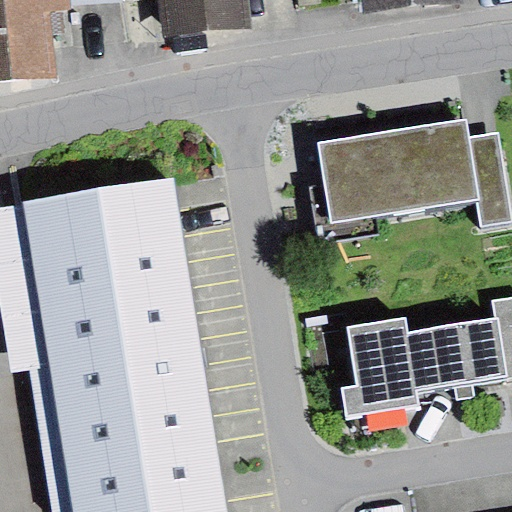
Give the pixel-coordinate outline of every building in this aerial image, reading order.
[(0,0),(0,88),(59,82),(52,14),(72,11),(70,0),(0,0)] [(247,0),(159,0),(164,43),(251,34),(247,0)] [(460,0),(362,0),(365,20),(461,8),(460,0)] [(468,125),(318,150),(331,228),(479,204),(484,233),(511,227),(511,216),(499,139),(471,144),(468,125)] [(226,511),(172,185),(22,209),(71,511),(226,511)] [(404,323),(348,332),(357,393),(343,395),(347,425),(416,415),(412,393),(511,378),(511,300),(490,303),(493,324),(406,336),(404,323)]
